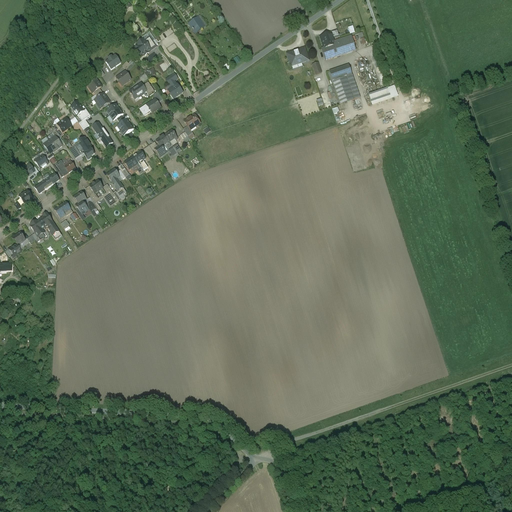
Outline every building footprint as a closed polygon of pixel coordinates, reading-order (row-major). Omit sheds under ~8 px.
[(200,16),(188,24),(195,34),(207,26),(200,16)] [(331,34),(320,38),(324,49),(335,45),(334,42),(331,34)] [(352,37),(334,42),(335,45),(324,49),(321,50),(325,61),(356,51),(352,37)] [(150,39),(145,42),(143,41),(139,44),(140,46),(136,48),(139,52),(137,53),(141,58),(144,56),(145,57),(147,55),(146,54),(156,48),(152,43),(150,39)] [(299,51),(287,55),(291,67),(308,61),(306,55),(301,57),(299,51)] [(105,62),(111,71),(121,64),(115,55),(105,62)] [(318,64),(312,65),(313,69),(314,69),(316,75),(321,74),(318,64)] [(349,66),(326,74),(330,85),(333,84),(333,82),(352,75),(349,66)] [(125,72),(116,79),(118,83),(120,82),(123,86),(131,81),(125,72)] [(144,74),(139,79),(143,84),(148,79),(144,74)] [(352,75),(333,82),(333,84),(341,105),(360,99),(352,75)] [(174,81),(170,76),(165,80),(171,89),(168,91),(173,98),(182,92),(174,81)] [(95,79),(86,86),(92,95),(93,94),(99,90),(102,88),(95,79)] [(322,82),(317,84),(323,101),(328,99),(322,82)] [(153,92),(148,83),(143,87),(146,92),(148,95),(153,92)] [(141,85),(135,89),(139,96),(146,92),(143,87),(141,85)] [(370,95),(373,106),(400,98),(396,86),(370,95)] [(135,89),(129,93),(133,100),(139,96),(135,89)] [(97,99),(94,101),(100,110),(110,104),(103,95),(97,99)] [(155,100),(146,106),(149,111),(151,114),(160,107),(155,100)] [(72,108),(78,117),(84,112),(78,103),(72,108)] [(116,105),(107,112),(110,117),(119,111),(118,108),(116,105)] [(145,106),(138,110),(142,115),(149,111),(146,106),(145,106)] [(84,112),(78,117),(82,122),(90,116),(86,110),(84,112)] [(119,111),(110,117),(114,122),(123,116),(119,111)] [(194,116),(184,123),(187,128),(190,132),(190,131),(200,124),(194,116)] [(67,119),(57,126),(63,133),(72,127),(67,119)] [(127,120),(117,127),(120,132),(130,126),(128,123),(127,120)] [(404,126),(407,132),(419,127),(417,121),(404,126)] [(92,128),(99,139),(106,134),(99,123),(92,128)] [(130,126),(120,132),(124,137),(134,130),(133,130),(132,128),(131,128),(130,126)] [(187,128),(183,130),(188,137),(192,134),(190,131),(190,132),(187,128)] [(172,131),(165,136),(169,143),(175,139),(176,141),(178,140),(172,131)] [(61,139),(55,132),(52,134),(55,138),(55,137),(58,141),(61,139)] [(106,134),(99,139),(106,149),(113,144),(106,134)] [(165,136),(156,142),(158,146),(161,149),(162,148),(167,145),(168,146),(167,147),(173,157),(177,154),(174,150),(172,147),(169,143),(165,136)] [(58,141),(55,137),(55,138),(49,142),(56,151),(62,147),(58,141)] [(80,143),(69,150),(74,158),(83,152),(87,159),(91,156),(90,155),(93,153),(90,147),(90,146),(84,138),(79,141),(80,143)] [(56,151),(49,142),(44,146),(49,153),(50,155),(52,154),(56,151)] [(155,143),(149,147),(153,152),(155,150),(158,148),(157,146),(155,143)] [(161,149),(158,146),(157,146),(158,148),(155,150),(160,158),(166,154),(162,148),(161,149)] [(149,147),(143,151),(147,157),(153,153),(153,152),(149,147)] [(140,153),(134,157),(138,164),(145,159),(140,153)] [(42,156),(35,162),(40,170),(47,165),(45,162),(46,162),(42,156)] [(134,157),(127,162),(131,169),(138,164),(134,157)] [(68,164),(64,167),(61,162),(56,165),(64,177),(69,174),(76,169),(72,163),(69,165),(68,164)] [(122,165),(118,168),(121,171),(125,178),(129,176),(122,165)] [(35,173),(30,166),(25,169),(26,170),(23,172),(27,178),(35,173)] [(115,170),(107,176),(111,183),(116,179),(120,177),(117,173),(115,170)] [(121,171),(117,173),(120,177),(122,181),(125,178),(121,171)] [(52,176),(45,182),(49,189),(55,184),(55,183),(56,182),(52,176)] [(116,179),(111,183),(113,185),(113,186),(113,185),(115,187),(114,188),(115,188),(118,193),(117,194),(119,198),(120,198),(126,193),(116,179)] [(98,181),(89,187),(93,193),(94,195),(98,192),(100,191),(102,193),(104,191),(103,189),(103,188),(98,181)] [(49,189),(45,182),(37,187),(41,193),(43,191),(44,193),(49,189)] [(113,194),(107,186),(103,188),(103,189),(104,191),(102,193),(100,191),(98,192),(102,198),(103,197),(107,202),(108,202),(110,205),(113,203),(114,205),(119,202),(118,202),(113,194)] [(25,192),(18,197),(23,204),(30,199),(25,192)] [(98,192),(94,195),(93,193),(89,196),(91,198),(95,205),(97,204),(99,202),(98,201),(102,198),(98,192)] [(116,192),(113,194),(118,202),(121,200),(120,198),(119,198),(117,194),(116,192)] [(82,193),(74,198),(79,205),(83,202),(84,201),(85,202),(87,201),(82,193)] [(95,205),(91,198),(87,201),(85,202),(84,201),(83,202),(89,211),(90,211),(93,216),(98,212),(96,210),(98,209),(95,205)] [(83,202),(79,205),(79,206),(77,207),(78,209),(83,216),(83,215),(89,211),(83,202)] [(66,203),(54,211),(60,220),(65,216),(64,215),(71,210),(66,203)] [(83,216),(78,209),(75,211),(81,219),(84,217),(83,215),(83,216)] [(59,232),(47,214),(43,217),(44,218),(49,226),(47,226),(49,229),(48,230),(52,236),(59,232)] [(36,223),(41,231),(42,230),(47,226),(49,226),(44,218),(37,223),(36,223)] [(66,221),(61,225),(64,230),(69,226),(66,221)] [(41,231),(36,223),(37,223),(36,222),(31,226),(31,227),(30,227),(35,235),(38,233),(40,236),(44,233),(42,230),(41,231)] [(21,234),(12,239),(16,245),(18,248),(20,247),(19,245),(26,241),(21,234)] [(32,236),(27,240),(31,245),(36,241),(32,236)] [(10,250),(9,251),(13,257),(15,255),(16,256),(21,253),(18,248),(16,245),(14,246),(15,247),(13,249),(12,248),(11,249),(10,250)] [(0,272),(0,271),(1,270),(6,270),(7,272),(12,271),(11,265),(7,265),(7,263),(2,263),(2,265),(1,265),(0,264),(0,272)]
